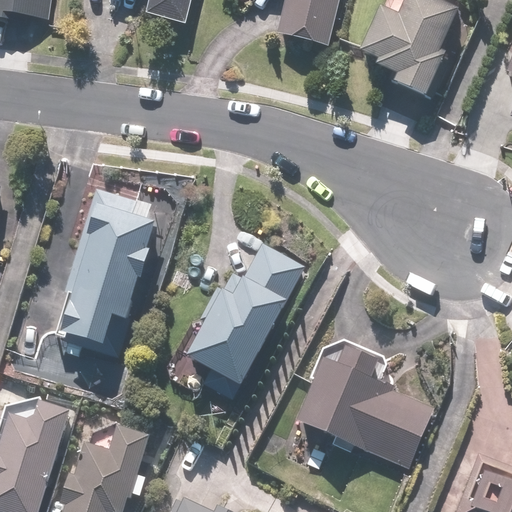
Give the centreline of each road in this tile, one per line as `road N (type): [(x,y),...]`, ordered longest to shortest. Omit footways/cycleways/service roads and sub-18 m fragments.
road 1 (residential): [(0,92),(278,132),(396,186),(455,234)]
road 2 (unknown): [(455,234),(449,321),(406,511)]
